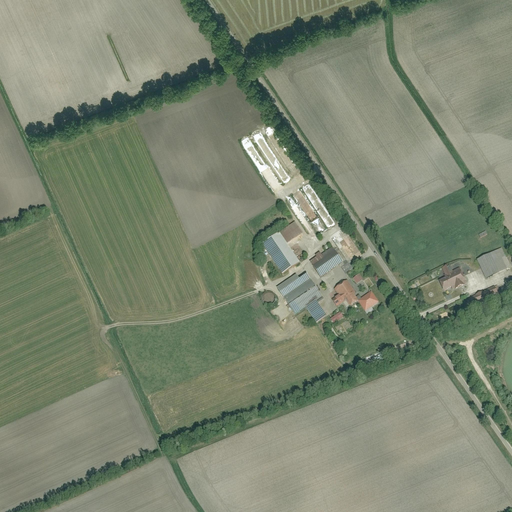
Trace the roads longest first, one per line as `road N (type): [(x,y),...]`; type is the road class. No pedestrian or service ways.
road 1 (unclassified): [(511,452),(207,0)]
road 2 (track): [(511,320),(165,460)]
road 3 (track): [(271,285),(170,322),(102,328)]
